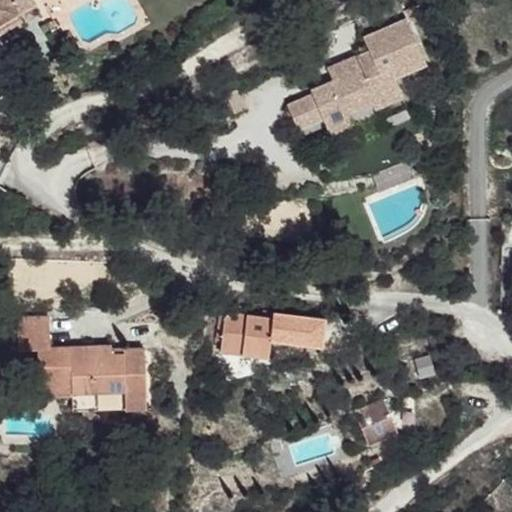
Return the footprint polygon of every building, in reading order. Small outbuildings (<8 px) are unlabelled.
[(10,0),(0,0),(0,23),(18,12),(10,0)] [(52,0),(35,0),(36,2),(18,12),(0,23),(0,35),(23,22),(22,18),(52,0)] [(10,0),(18,12),(36,2),(35,0),(10,0)] [(391,0),(358,13),(366,36),(410,19),(403,0),(391,0)] [(403,98),(396,78),(428,65),(410,19),(366,36),(372,50),(342,62),(347,75),(312,88),(315,92),(289,103),(298,127),(324,117),(330,133),(353,123),(349,112),(373,103),(375,109),(403,98)] [(334,75),(347,75),(342,62),(329,63),(334,75)] [(404,157),(397,160),(407,184),(414,182),(404,157)] [(397,160),(371,170),(381,194),(407,184),(397,160)] [(265,319),(227,314),(221,353),(270,359),(274,342),(324,349),(327,321),(275,316),(275,321),(265,319)] [(50,318),(18,320),(20,351),(39,352),(38,380),(25,381),(26,396),(40,396),(40,397),(73,397),(74,412),(127,411),(127,399),(147,397),(147,350),(126,352),(126,357),(114,356),(114,351),(113,347),(53,349),(50,318)] [(307,366),(278,370),(280,382),(281,384),(309,380),(307,366)] [(278,370),(268,372),(270,383),(280,382),(278,370)] [(147,397),(127,399),(127,411),(147,410),(147,397)] [(360,420),(362,425),(370,445),(399,433),(387,402),(365,411),(367,417),(360,420)]
